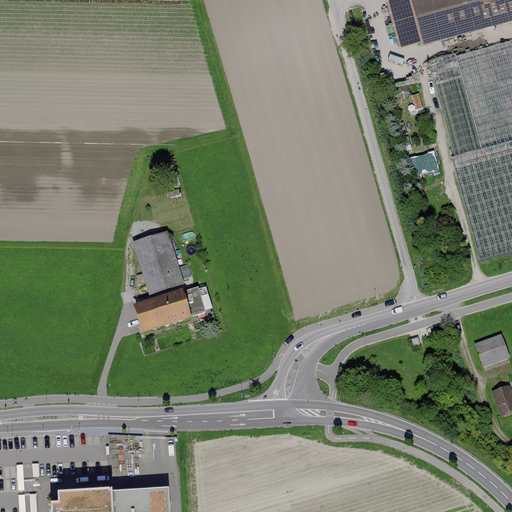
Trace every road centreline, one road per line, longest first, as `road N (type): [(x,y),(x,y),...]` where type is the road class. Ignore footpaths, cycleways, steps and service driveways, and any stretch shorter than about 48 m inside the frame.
road 1 (unclassified): [(331,0),(418,308)]
road 2 (primary): [(288,413),(0,422)]
road 3 (primary): [(511,502),(414,433),(358,418),(288,413)]
road 4 (track): [(421,69),(482,289)]
road 5 (unknown): [(0,460),(155,459),(168,467),(174,511)]
road 6 (tertiary): [(288,413),(291,380),(309,349),(418,308)]
road 7 (track): [(449,298),(488,412),(511,445)]
